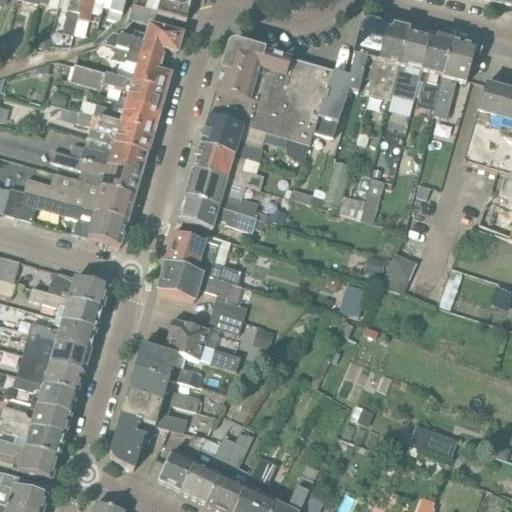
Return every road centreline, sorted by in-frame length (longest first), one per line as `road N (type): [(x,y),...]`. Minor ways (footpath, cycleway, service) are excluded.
road 1 (residential): [(136,275),(209,25),(243,2)]
road 2 (residential): [(79,471),(136,275)]
road 3 (residential): [(511,35),(371,0)]
road 4 (residential): [(136,275),(0,236)]
